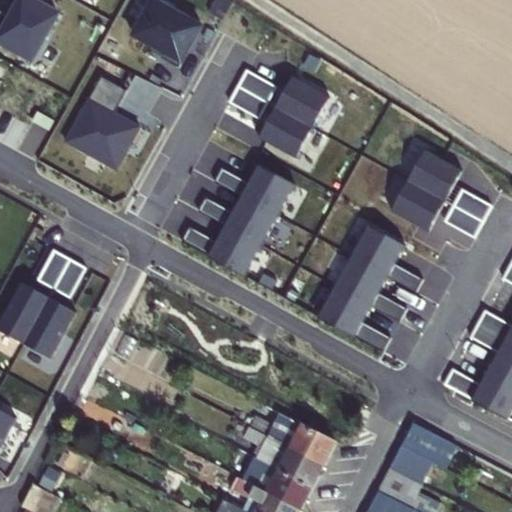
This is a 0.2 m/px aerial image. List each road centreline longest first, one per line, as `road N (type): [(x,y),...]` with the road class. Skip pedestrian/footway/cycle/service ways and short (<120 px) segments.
road 1 (track): [(251,0),(511,171)]
road 2 (residential): [(144,244),(1,511)]
road 3 (residential): [(144,244),(407,391)]
road 4 (residential): [(238,44),(136,239)]
road 5 (residential): [(407,391),(509,205)]
road 6 (residential): [(0,162),(136,239)]
road 7 (residential): [(344,511),(407,391)]
